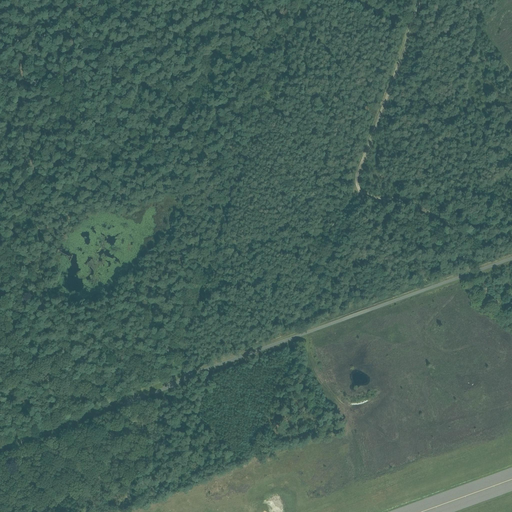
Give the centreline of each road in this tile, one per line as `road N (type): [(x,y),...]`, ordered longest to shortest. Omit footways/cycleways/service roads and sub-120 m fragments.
road 1 (track): [(300,0),(177,352)]
road 2 (track): [(417,0),(309,314),(296,332)]
road 3 (track): [(347,201),(362,194),(403,199),(441,220),(511,236)]
